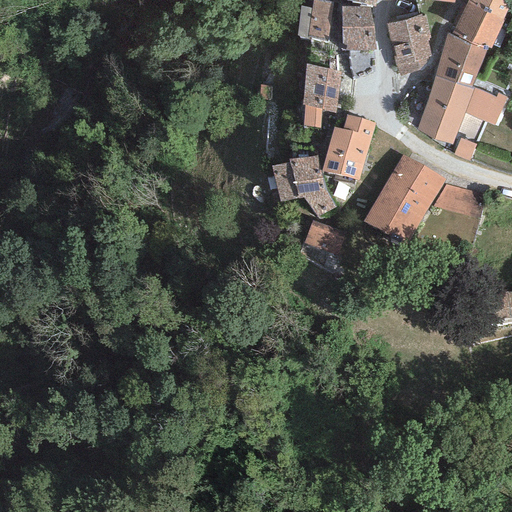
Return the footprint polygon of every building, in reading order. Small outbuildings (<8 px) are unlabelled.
[(332,3),(317,0),(311,0),(311,8),(300,7),(296,37),(328,41),(332,3)] [(376,0),(348,0),(347,8),(375,12),(376,0)] [(511,0),(467,0),(467,2),(501,20),(511,0)] [(504,21),(501,20),(467,2),(451,35),(486,50),(487,47),(490,49),(504,21)] [(368,13),(341,13),(339,55),(375,53),(368,13)] [(420,14),(386,24),(395,57),(393,58),(398,76),(418,70),(427,64),(426,57),(430,55),(426,40),(431,39),(426,16),(421,17),(420,14)] [(451,35),(446,33),(434,77),(471,88),(486,50),(451,35)] [(329,70),(305,65),(301,105),(304,106),(320,111),(335,112),(339,72),(335,71),(329,70)] [(471,88),(434,77),(416,131),(451,145),(464,113),(493,125),(505,97),(497,93),(496,97),(471,88)] [(275,84),(259,83),(259,98),(274,99),(275,84)] [(319,129),(320,111),(304,106),(303,126),(319,129)] [(375,124),(345,115),(342,130),(333,127),(321,171),(357,182),(375,124)] [(298,127),(283,124),(281,140),(296,142),(298,127)] [(471,143),(455,139),(450,157),(465,161),(471,143)] [(446,180),(402,155),(362,222),(405,245),(446,180)] [(317,156),(288,159),(288,162),(271,167),(280,203),(298,199),(303,198),(316,217),(335,208),(324,191),(317,156)] [(445,185),(431,207),(478,219),(483,195),(445,185)] [(344,233),(311,221),(304,243),(337,254),(344,233)] [(511,292),(488,296),(493,325),(511,321),(511,292)]
